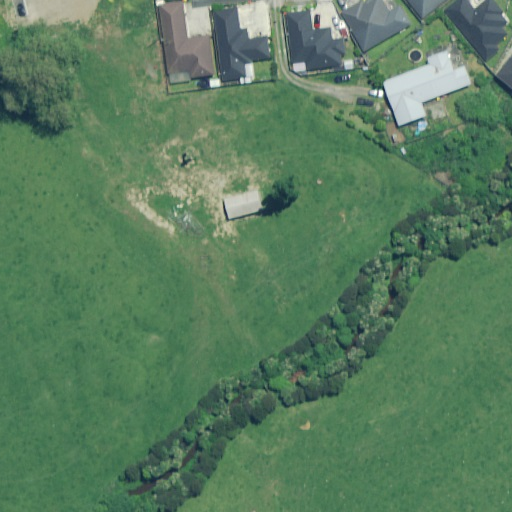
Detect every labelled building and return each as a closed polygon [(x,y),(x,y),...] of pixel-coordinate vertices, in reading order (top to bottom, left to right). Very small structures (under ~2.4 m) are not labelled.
[(88,0),(93,30),(121,25),(116,0),(88,0)] [(397,9),(391,0),(372,0),(364,5),(363,2),(342,13),(364,52),(411,27),(400,7),(397,9)] [(406,0),(422,20),(447,0),(406,0)] [(504,52),(499,46),(509,38),(502,29),(510,23),(491,0),(486,0),(474,10),(466,0),(459,0),(445,12),(487,66),(504,52)] [(187,40),(182,3),(159,6),(168,74),(189,71),(190,81),(215,78),(209,37),(187,40)] [(240,31),(236,8),(213,11),(223,82),(254,78),(252,62),(269,60),(266,38),(248,41),(246,30),(240,31)] [(293,76),(355,69),(354,61),(346,62),(345,53),(343,37),(333,39),(332,29),(312,31),(310,12),(286,14),(293,76)] [(455,72),(448,52),(429,59),(432,66),(384,84),(400,127),(427,117),(422,104),(472,85),(466,68),(455,72)] [(162,169),(172,166),(174,172),(123,185),(128,206),(178,193),(180,202),(200,197),(190,155),(188,149),(159,156),(162,169)] [(264,212),(259,192),(225,201),(230,220),(264,212)]
